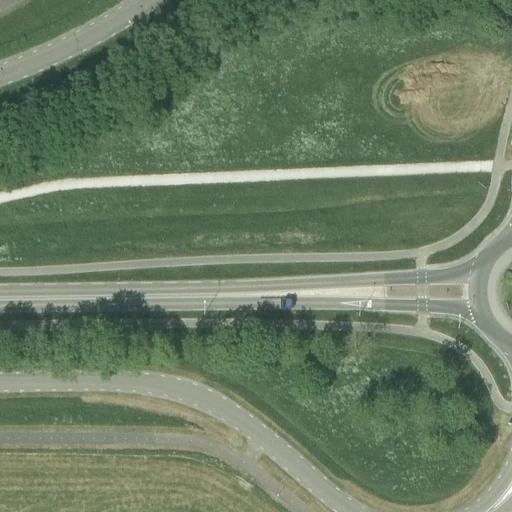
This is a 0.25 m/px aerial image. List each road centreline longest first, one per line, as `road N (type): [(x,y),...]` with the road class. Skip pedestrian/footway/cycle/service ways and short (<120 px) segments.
road 1 (tertiary): [(0,382),(114,382),(191,393),(235,418),(350,511)]
road 2 (primary): [(479,269),(206,296)]
road 3 (primary): [(206,296),(479,312)]
road 4 (primary): [(206,296),(0,299)]
road 5 (unclassified): [(150,0),(0,74)]
